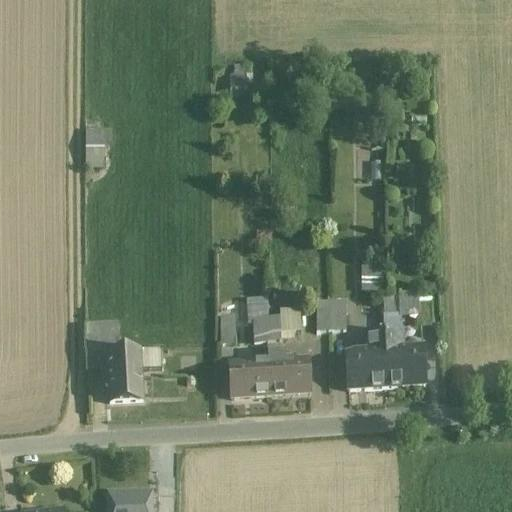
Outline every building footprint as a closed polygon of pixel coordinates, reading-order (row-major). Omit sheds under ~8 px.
[(247,80),(230,81),(231,94),(248,93),(247,80)] [(397,88),(384,89),(385,110),(399,110),(397,88)] [(384,124),(384,114),(367,114),(367,124),(384,124)] [(399,124),(399,114),(384,114),(384,124),(399,124)] [(112,131),(84,131),(84,169),(104,169),(104,146),(111,146),(112,131)] [(400,302),(383,302),(383,324),(400,324),(400,302)] [(329,338),(329,308),(315,309),(316,339),(329,338)] [(345,338),(344,308),(329,308),(329,338),(345,338)] [(431,311),(417,312),(418,334),(432,333),(431,311)] [(299,317),(278,318),(279,326),(280,344),(300,342),(299,317)] [(234,320),(220,321),(220,347),(234,347),(234,320)] [(117,325),(103,326),(103,353),(118,352),(117,325)] [(103,326),(85,326),(85,373),(104,372),(103,353),(103,326)] [(279,326),(266,327),(267,345),(280,344),(279,326)] [(266,327),(252,328),(253,346),(267,345),(266,327)] [(422,356),(400,358),(399,340),(382,341),(385,391),(424,389),(422,356)] [(382,341),(364,342),(365,359),(346,360),(348,393),(385,391),(382,341)] [(160,351),(140,352),(141,372),(161,372),(160,351)] [(118,352),(103,353),(104,372),(104,386),(109,386),(109,404),(141,403),(141,372),(140,352),(118,352)] [(284,358),(267,360),(269,398),(308,395),(306,364),(285,365),(284,358)] [(251,367),(228,369),(231,401),(269,398),(267,360),(250,361),(251,367)] [(151,511),(151,495),(105,495),(105,511),(151,511)]
